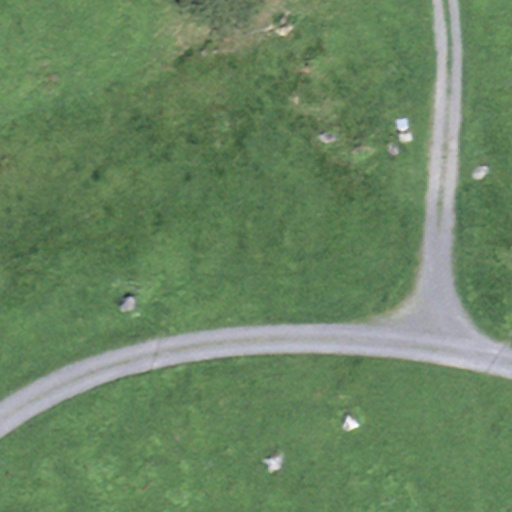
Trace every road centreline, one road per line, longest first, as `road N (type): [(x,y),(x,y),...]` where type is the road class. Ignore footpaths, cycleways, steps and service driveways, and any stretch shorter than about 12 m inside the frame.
road 1 (track): [(511,365),(438,346),(224,348),(32,402),(0,431)]
road 2 (track): [(438,346),(449,0)]
